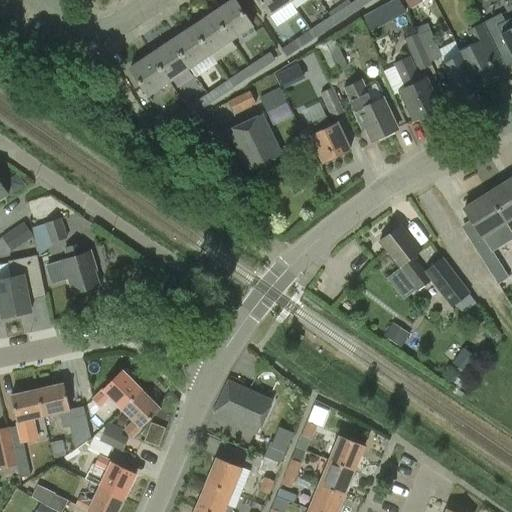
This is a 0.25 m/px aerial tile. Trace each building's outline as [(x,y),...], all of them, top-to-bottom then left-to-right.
[(252,26),(234,0),(232,0),(213,13),(231,41),(252,26)] [(258,0),(269,15),(290,1),(289,0),(258,0)] [(356,0),(351,4),(356,12),(374,0),(356,0)] [(405,12),(398,0),(392,0),(361,17),(369,32),(405,12)] [(419,0),(403,0),(409,9),(421,2),(419,0)] [(330,17),(336,26),(356,12),(351,4),(330,17)] [(192,27),(210,54),(231,41),(213,13),(192,27)] [(309,31),(315,39),(336,26),(330,17),(309,31)] [(459,50),(461,54),(479,88),(499,79),(492,65),(502,59),(482,21),(467,29),(474,42),(459,50)] [(511,26),(500,33),(511,55),(511,26)] [(172,41),(190,68),(210,54),(192,27),(172,41)] [(287,58),(315,39),(309,31),(281,49),(287,58)] [(431,62),(442,57),(431,31),(419,37),(431,62)] [(431,65),(418,35),(406,40),(419,70),(431,65)] [(329,74),(347,65),(335,38),(316,47),(329,74)] [(151,54),(169,81),(190,68),(172,41),(151,54)] [(270,53),(247,68),(253,75),(275,61),(270,53)] [(130,69),(148,96),(169,81),(151,54),(130,69)] [(459,99),(479,88),(461,54),(442,64),(459,99)] [(439,109),(425,78),(420,81),(410,57),(393,65),(404,88),(400,90),(414,121),(439,109)] [(253,75),(247,68),(227,81),(232,89),(253,75)] [(397,129),(383,98),(372,103),(365,86),(362,79),(344,87),(355,111),(353,112),(362,129),(365,128),(371,141),(397,129)] [(232,89),(227,81),(207,95),(212,102),(232,89)] [(332,117),(344,112),(333,87),(321,93),(332,117)] [(259,98),(268,115),(288,104),(279,88),(259,98)] [(228,102),(234,114),(256,104),(250,91),(228,102)] [(207,95),(187,108),(192,115),(193,115),(212,102),(207,95)] [(302,110),(307,122),(325,114),(320,102),(302,110)] [(186,107),(173,117),(178,124),(192,115),(187,108),(186,107)] [(228,131),(247,171),(281,154),(262,115),(228,131)] [(350,151),(337,122),(331,125),(327,116),(306,126),(323,163),(350,151)] [(152,124),(160,136),(170,129),(162,117),(152,124)] [(16,175),(6,182),(13,193),(23,187),(16,175)] [(511,218),(511,179),(488,194),(505,222),(511,218)] [(0,181),(0,199),(8,194),(0,181)] [(464,209),(482,237),(505,222),(488,194),(464,209)] [(62,219),(45,225),(52,244),(68,239),(62,219)] [(13,250),(33,237),(24,223),(4,236),(13,250)] [(379,242),(418,290),(431,279),(414,257),(421,252),(400,225),(379,242)] [(94,270),(95,270),(90,252),(84,254),(81,243),(66,248),(69,259),(62,261),(67,279),(69,278),(73,293),(98,285),(94,270)] [(511,271),(503,268),(488,245),(477,252),(499,285),(511,276),(511,271)] [(45,297),(37,255),(7,262),(11,277),(0,279),(0,307),(2,318),(31,312),(28,300),(45,297)] [(470,295),(443,259),(426,272),(453,307),(470,295)] [(409,334),(393,323),(385,334),(416,356),(423,347),(407,336),(409,334)] [(464,349),(453,363),(466,373),(477,359),(464,349)] [(99,406),(109,397),(122,409),(141,390),(122,371),(102,390),(92,399),(99,406)] [(214,411),(258,432),(272,401),(228,381),(214,411)] [(72,420),(64,384),(37,390),(43,416),(46,415),(48,424),(62,421),(63,426),(72,424),(76,441),(92,437),(87,417),(72,420)] [(36,438),(31,419),(43,416),(37,390),(11,396),(21,442),(36,438)] [(141,428),(160,409),(141,390),(122,409),(134,422),(125,432),(131,438),(141,428)] [(160,451),(169,429),(152,422),(143,443),(160,451)] [(302,436),(312,440),(317,427),(306,423),(302,436)] [(123,430),(107,424),(100,442),(122,452),(127,439),(121,437),(123,430)] [(0,468),(18,465),(10,428),(0,430),(0,468)] [(340,436),(329,461),(354,471),(364,446),(340,436)] [(262,458),(267,460),(281,466),(288,447),(278,444),(277,447),(268,444),(262,458)] [(95,465),(108,471),(100,486),(124,498),(136,474),(112,462),(99,456),(95,465)] [(250,472),(217,458),(206,483),(231,493),(241,497),(250,472)] [(302,464),(291,460),(287,472),(297,476),(302,464)] [(319,485),(344,495),(354,471),(329,461),(319,485)] [(33,475),(30,462),(18,465),(20,478),(33,475)] [(297,476),(287,472),(281,485),(292,489),(297,476)] [(259,492),(270,495),(274,482),(264,478),(259,492)] [(196,507),(207,511),(223,511),(231,493),(206,483),(196,507)] [(309,509),(315,511),(337,511),(344,495),(319,485),(309,509)] [(88,511),(90,511),(117,511),(124,498),(100,486),(93,502),(80,496),(76,505),(88,511)] [(296,496),(280,489),(277,497),(294,503),(296,496)] [(57,511),(63,511),(68,501),(55,495),(49,508),(57,511)]
